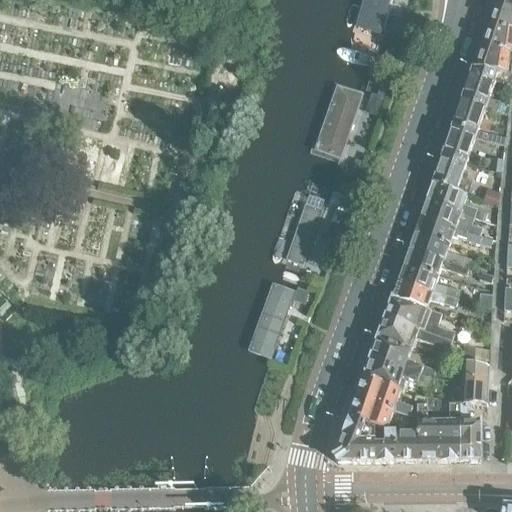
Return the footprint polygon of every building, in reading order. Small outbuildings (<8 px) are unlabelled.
[(370,0),(360,33),(383,41),(396,0),(370,0)] [(511,11),(511,0),(498,0),(499,3),(497,11),(511,11)] [(511,11),(497,11),(493,20),(491,22),(489,28),(490,30),(511,32),(511,11)] [(485,44),(483,51),(511,54),(511,32),(490,30),(489,34),(486,35),(484,41),(485,44)] [(391,38),(384,63),(398,68),(406,42),(391,38)] [(511,54),(483,51),(479,62),(476,63),(474,69),(476,72),(511,76),(511,67),(511,54)] [(511,76),(476,72),(473,71),(463,100),(486,108),(489,100),(495,82),(511,88),(511,76)] [(319,159),(343,167),(366,100),(341,92),(319,159)] [(478,133),(485,112),(486,108),(463,100),(453,129),(476,137),(475,142),(492,146),(494,138),(478,133)] [(508,118),(509,107),(489,100),(486,108),(485,112),(508,118)] [(453,129),(443,158),(467,166),(475,142),(476,137),(453,129)] [(506,141),(494,138),(492,146),(504,149),(506,141)] [(443,158),(433,187),(466,198),(465,199),(467,199),(472,185),(466,183),(469,174),(464,173),(467,166),(443,158)] [(504,161),(503,161),(489,159),(487,174),(502,176),(504,161)] [(357,162),(354,170),(360,172),(363,164),(357,162)] [(498,212),(501,179),(495,177),(487,198),(480,194),(476,203),(498,212)] [(464,208),(467,199),(465,199),(466,198),(433,187),(428,203),(460,215),(485,224),(488,216),(464,208)] [(460,215),(428,203),(422,219),(467,236),(467,235),(480,239),(482,231),(472,228),(474,222),(485,225),(485,224),(460,215)] [(288,271),(305,277),(328,210),(312,204),(288,271)] [(337,208),(333,222),(345,226),(350,213),(337,208)] [(467,236),(422,219),(416,235),(450,247),(452,239),(479,248),(479,247),(490,251),(493,243),(480,239),(467,235),(467,236)] [(450,247),(416,235),(411,251),(456,267),(469,271),(472,263),(447,255),(450,247)] [(456,267),(411,251),(405,268),(438,279),(441,272),(466,280),(470,272),(469,271),(456,267)] [(405,268),(399,283),(431,295),(457,302),(460,294),(436,287),(438,279),(405,268)] [(493,288),(493,279),(482,275),(479,283),(493,288)] [(431,295),(399,283),(393,300),(426,312),(430,304),(455,311),(458,302),(457,302),(431,295)] [(250,355),(271,362),(295,295),(274,287),(250,355)] [(299,291),(294,303),(306,308),(306,305),(309,298),(310,295),(299,291)] [(484,297),(482,311),(490,313),(492,299),(484,297)] [(426,312),(393,300),(392,299),(385,321),(434,339),(452,342),(455,335),(437,329),(441,317),(426,312)] [(511,302),(504,302),(503,313),(511,313),(511,302)] [(385,321),(378,341),(411,353),(415,343),(448,354),(452,342),(434,339),(385,321)] [(411,353),(378,341),(370,362),(419,379),(432,381),(435,373),(423,368),(422,370),(407,365),(411,353)] [(489,364),(490,353),(475,349),(463,348),(462,361),(475,362),(475,360),(489,364)] [(419,379),(370,362),(363,382),(397,392),(400,383),(416,388),(429,391),(434,392),(436,382),(432,381),(419,379)] [(462,364),(459,405),(459,413),(469,413),(473,413),(473,409),(487,409),(489,370),(462,364)] [(459,383),(460,374),(451,373),(450,382),(459,383)] [(363,382),(356,403),(394,416),(409,421),(413,412),(408,410),(397,406),(401,395),(397,392),(363,382)] [(437,401),(426,400),(426,408),(422,408),(417,408),(417,435),(417,466),(438,465),(438,425),(428,425),(428,413),(438,414),(437,401)] [(459,413),(459,405),(437,401),(438,414),(449,414),(449,425),(438,425),(438,465),(459,465),(459,413)] [(356,403),(348,422),(382,434),(387,435),(391,425),(394,416),(356,403)] [(469,413),(459,413),(459,465),(481,465),(480,425),(469,425),(469,413)] [(382,440),(382,434),(348,422),(334,460),(338,466),(350,466),(357,445),(373,445),(373,440),(382,440)] [(357,445),(350,466),(395,466),(395,435),(387,435),(382,434),(382,440),(382,453),(379,453),(379,445),(373,445),(357,445)] [(417,435),(413,435),(395,435),(395,466),(417,466),(417,435)]
